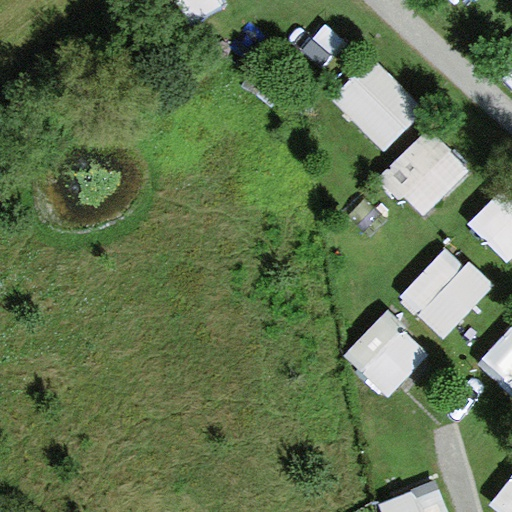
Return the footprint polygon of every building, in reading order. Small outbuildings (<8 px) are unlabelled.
[(332,91),(382,146),(426,106),(376,51),(332,91)] [(383,168),(422,213),(471,170),(432,126),(383,168)] [(511,175),(469,217),(508,257),(511,253),(511,175)] [(402,293),(447,333),(496,278),(450,238),(402,293)] [(388,392),(433,349),(391,305),(346,348),(388,392)] [(511,323),(481,355),(511,386),(511,323)] [(388,511),(452,511),(442,476),(383,495),(388,511)] [(511,511),(511,477),(494,493),(510,511),(511,511)]
